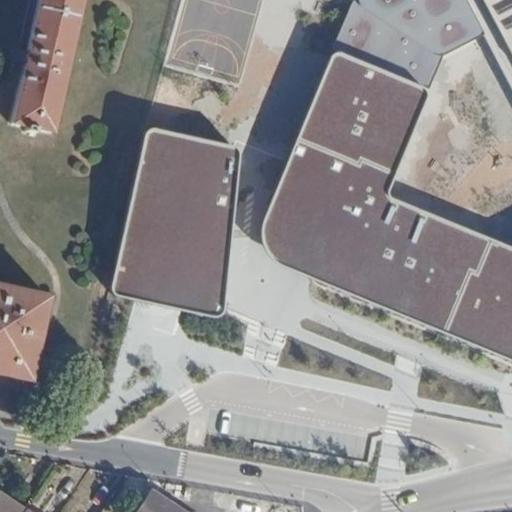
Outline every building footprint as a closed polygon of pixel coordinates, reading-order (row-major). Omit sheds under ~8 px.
[(42,0),(15,126),(53,135),(82,0),(42,0)] [(424,91),(333,54),(261,226),(261,238),(264,250),(273,261),(312,282),(511,361),(511,0),(461,0),(481,36),(511,94),(511,246),(382,197),(424,91)] [(352,0),(333,54),(424,91),(441,56),(481,36),(461,0),(352,0)] [(237,151),(233,148),(152,130),(146,132),(143,137),(109,289),(112,294),(114,297),(210,317),(216,318),(220,315),(222,307),(237,151)] [(0,282),(0,364),(14,368),(14,373),(34,378),(52,295),(0,282)] [(185,511),(150,488),(133,511),(185,511)] [(32,511),(0,490),(0,511),(32,511)]
